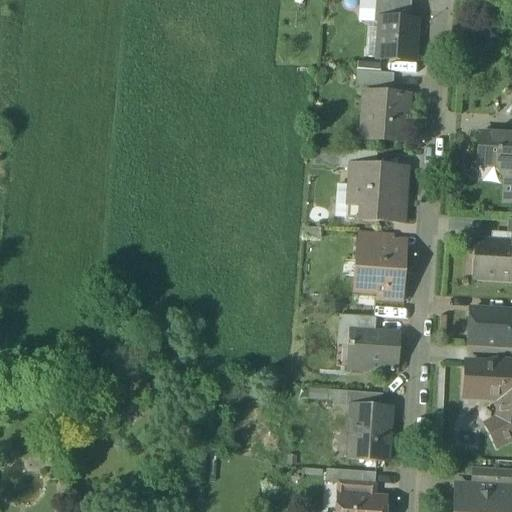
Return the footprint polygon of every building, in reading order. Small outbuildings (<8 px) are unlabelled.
[(359,0),(359,11),(374,12),(375,0),(359,0)] [(373,25),(381,25),(381,21),(409,23),(411,0),(375,0),(374,12),(373,25)] [(410,62),(412,62),(415,24),(409,23),(381,21),(381,25),(379,60),(381,60),(410,62)] [(367,24),(365,59),(379,60),(381,25),(373,25),(367,24)] [(381,65),(380,75),(393,76),(409,77),(410,62),(381,60),(381,65)] [(380,75),(381,65),(357,64),(356,73),(368,74),(380,75)] [(355,89),(367,89),(368,86),(368,74),(356,73),(355,89)] [(368,86),(392,88),(393,76),(380,75),(368,74),(368,86)] [(376,142),(389,143),(394,138),(404,139),(406,97),(392,96),(392,88),(368,86),(367,89),(366,108),(364,108),(362,127),(373,128),(376,132),(376,142)] [(503,204),(511,204),(511,130),(505,130),(505,136),(479,134),(477,167),(495,168),(495,169),(504,180),(503,204)] [(312,167),(339,169),(340,152),(314,150),(312,167)] [(339,169),(348,170),(348,166),(349,167),(375,169),(376,155),(340,152),(339,169)] [(358,222),(404,225),(405,205),(399,205),(402,170),(375,169),(349,167),(348,166),(348,170),(349,170),(355,170),(354,188),(348,188),(346,209),(359,209),(358,222)] [(333,220),(346,221),(346,209),(348,188),(335,187),(333,220)] [(346,221),(358,222),(359,209),(346,209),(346,221)] [(355,247),(391,250),(392,240),(392,236),(356,233),(355,247)] [(473,280),(511,282),(511,236),(511,243),(475,241),(473,280)] [(392,240),(391,250),(402,250),(399,298),(375,296),(375,299),(357,297),(360,265),(354,264),(351,308),(401,311),(406,241),(392,240)] [(357,297),(375,299),(375,296),(399,298),(402,250),(391,250),(355,247),(354,264),(360,265),(357,297)] [(467,345),(511,348),(511,314),(469,311),(467,345)] [(352,335),(374,336),(375,320),(339,318),(338,330),(352,331),(352,335)] [(336,348),(348,349),(348,345),(351,345),(352,335),(352,331),(338,330),(336,348)] [(390,373),(394,374),(396,338),(374,336),(352,335),(351,345),(348,345),(348,349),(351,349),(350,369),(390,372),(390,373)] [(485,427),(496,448),(511,440),(511,361),(492,361),(492,367),(465,365),(464,398),(499,400),(498,421),(485,427)] [(307,400),(330,401),(331,392),(308,391),(307,400)] [(330,406),(345,407),(346,393),(331,392),(330,401),(330,406)] [(353,407),(381,409),(382,396),(346,393),(345,407),(351,408),(353,408),(353,407)] [(347,461),(387,464),(391,409),(381,409),(353,407),(353,408),(351,433),(349,433),(347,461)] [(324,484),(338,485),(374,487),(374,476),(325,472),(324,484)] [(475,494),(492,495),(494,475),(477,473),(475,494)] [(511,511),(511,507),(511,496),(506,496),(508,475),(494,475),(492,495),(475,494),(475,503),(458,503),(457,511),(511,511)] [(373,499),(374,487),(338,485),(337,497),(373,499)] [(459,493),(458,503),(475,503),(475,494),(459,493)] [(384,511),(385,500),(373,499),(337,497),(335,511),(384,511)]
